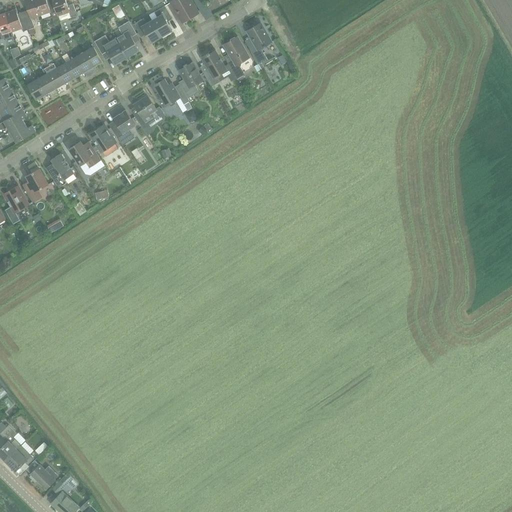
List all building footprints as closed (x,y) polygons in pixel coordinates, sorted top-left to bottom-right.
[(24,18),(28,30),(29,30),(31,35),(36,33),(31,19),(40,16),(34,0),(24,0),(29,16),(24,18)] [(57,17),(51,0),(34,0),(40,16),(50,13),(53,21),(58,20),(57,17)] [(51,0),(57,17),(58,20),(59,20),(60,22),(77,16),(73,4),(67,6),(65,0),(51,0)] [(198,13),(193,5),(190,0),(173,0),(170,2),(177,14),(182,23),(198,13)] [(193,0),(206,21),(212,17),(202,0),(193,0)] [(152,20),(162,37),(172,31),(167,22),(172,19),(167,10),(165,6),(154,12),(157,17),(152,20)] [(5,13),(11,33),(22,30),(23,32),(28,30),(24,18),(19,19),(16,10),(5,13)] [(11,33),(5,13),(0,14),(0,39),(3,38),(4,40),(13,37),(11,33)] [(133,24),(136,29),(141,37),(146,34),(151,43),(162,37),(152,20),(147,23),(144,18),(133,24)] [(115,38),(127,57),(139,50),(131,37),(136,34),(131,25),(128,21),(118,28),(122,35),(115,38)] [(245,41),(250,50),(258,64),(267,59),(261,48),(271,42),(270,40),(271,39),(269,35),(268,36),(265,32),(260,23),(247,31),(254,44),(249,47),(245,41)] [(127,57),(115,38),(109,42),(105,35),(94,42),(97,46),(102,55),(107,51),(115,64),(127,57)] [(65,40),(63,37),(53,42),(56,48),(60,45),(59,43),(65,40)] [(224,45),(226,49),(229,54),(224,57),(229,65),(237,79),(245,75),(240,67),(242,62),(249,57),(237,37),(224,45)] [(84,53),(92,67),(100,63),(100,64),(103,62),(94,47),(84,53)] [(227,70),(220,59),(215,51),(209,54),(209,53),(201,58),(208,70),(203,72),(200,67),(211,87),(220,82),(218,78),(221,77),(219,74),(227,70)] [(85,71),(92,67),(84,53),(75,58),(84,73),(86,72),(85,71)] [(65,63),(74,78),(81,74),(82,74),(84,73),(75,58),(65,63)] [(67,82),(74,78),(65,63),(56,69),(65,84),(67,83),(67,82)] [(202,80),(197,71),(192,63),(179,71),(186,83),(182,86),(181,86),(180,86),(188,98),(199,92),(196,87),(197,83),(202,80)] [(56,69),(47,74),(55,89),(63,84),(63,85),(65,84),(56,69)] [(47,74),(38,80),(46,95),(48,94),(48,93),(55,89),(47,74)] [(4,78),(0,80),(0,91),(9,86),(4,78)] [(184,105),(189,101),(188,98),(180,86),(179,84),(174,87),(172,83),(168,85),(165,79),(163,80),(161,80),(159,80),(157,82),(156,84),(151,87),(163,108),(169,104),(170,105),(172,106),(175,104),(176,102),(175,100),(180,98),(184,105)] [(27,86),(31,91),(36,99),(35,99),(36,100),(44,95),(44,96),(46,95),(38,80),(27,86)] [(0,101),(13,94),(9,86),(0,91),(0,101)] [(0,111),(18,102),(13,94),(0,101),(0,111)] [(140,125),(144,130),(149,126),(146,122),(152,118),(149,114),(156,109),(153,104),(147,96),(134,105),(140,113),(135,117),(140,125)] [(18,102),(0,111),(0,115),(3,120),(22,109),(18,102)] [(26,117),(22,109),(3,120),(8,128),(22,119),(26,117)] [(109,124),(108,124),(123,146),(134,138),(129,129),(135,125),(126,110),(113,119),(116,123),(111,127),(109,124)] [(27,127),(22,119),(8,128),(12,136),(27,127)] [(187,129),(196,128),(196,119),(187,119),(187,129)] [(89,134),(95,143),(101,152),(116,143),(104,125),(89,134)] [(27,128),(27,127),(12,136),(17,144),(17,143),(30,135),(31,135),(35,132),(32,126),(27,128)] [(207,131),(202,127),(198,132),(203,136),(207,131)] [(69,149),(74,158),(80,166),(86,162),(89,168),(101,160),(89,142),(88,142),(90,144),(85,147),(81,141),(69,149)] [(147,159),(154,154),(146,143),(139,148),(147,159)] [(46,168),(59,188),(67,183),(65,180),(74,174),(60,154),(51,160),(53,163),(46,168)] [(23,185),(28,193),(33,202),(42,197),(38,190),(48,185),(39,169),(26,176),(29,182),(23,185)] [(113,190),(116,187),(107,177),(99,184),(111,199),(117,194),(113,190)] [(18,186),(4,194),(9,203),(11,207),(5,210),(13,224),(20,220),(16,212),(29,205),(23,195),(18,186)] [(0,449),(0,456),(5,461),(17,449),(17,450),(21,445),(14,437),(17,434),(8,426),(6,428),(1,423),(0,423),(0,434),(5,439),(6,438),(8,441),(0,449)] [(17,449),(5,461),(15,471),(22,464),(25,462),(28,465),(34,458),(21,445),(17,450),(17,449)] [(38,446),(34,450),(38,455),(42,451),(38,446)] [(46,489),(53,482),(55,480),(54,480),(58,476),(48,466),(45,470),(40,465),(35,460),(26,469),(46,489)] [(68,472),(52,488),(57,494),(69,483),(74,488),(79,484),(68,472)] [(60,511),(74,511),(75,511),(79,507),(62,492),(58,496),(51,504),(60,511)]
